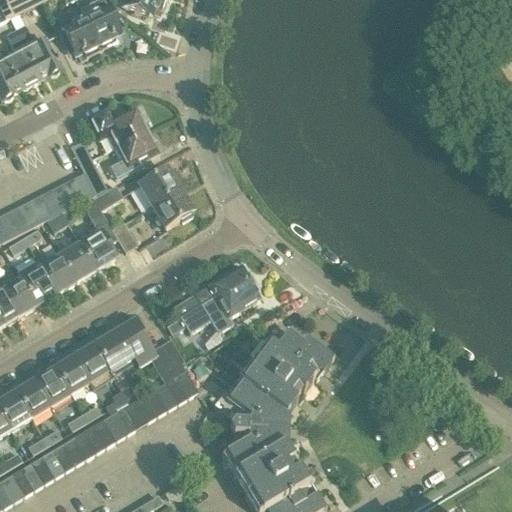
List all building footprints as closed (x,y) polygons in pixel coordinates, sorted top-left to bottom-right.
[(12,22),(37,10),(32,0),(2,0),(7,9),(6,10),(12,22)] [(32,0),(37,10),(50,3),(48,0),(32,0)] [(60,0),(66,9),(75,4),(72,0),(60,0)] [(164,0),(128,0),(124,12),(151,21),(152,17),(158,19),(160,16),(162,16),(167,1),(164,0)] [(94,6),(79,13),(84,24),(85,24),(101,57),(116,49),(116,48),(119,46),(117,40),(120,39),(107,13),(102,2),(94,6)] [(0,28),(12,22),(6,10),(0,12),(0,28)] [(20,21),(11,26),(15,34),(40,84),(49,79),(51,81),(56,80),(59,76),(59,73),(63,72),(58,61),(55,62),(47,46),(35,51),(31,44),(20,21)] [(87,63),(101,57),(85,24),(84,24),(58,37),(68,56),(72,54),(75,61),(79,59),(82,65),(87,62),(87,63)] [(15,34),(6,39),(17,61),(6,66),(20,94),(23,93),(27,93),(32,88),(40,84),(15,34)] [(0,54),(0,103),(1,104),(2,104),(5,105),(10,105),(13,101),(13,98),(20,94),(6,66),(0,54)] [(511,72),(493,84),(511,112),(511,111),(511,72)] [(144,124),(141,122),(137,114),(118,124),(117,122),(112,124),(107,114),(90,122),(101,143),(105,141),(112,154),(114,153),(150,134),(144,124)] [(114,169),(109,172),(115,182),(120,180),(141,168),(140,166),(159,157),(155,148),(155,145),(150,134),(114,153),(121,166),(114,169)] [(96,198),(107,193),(82,146),(70,152),(83,178),(85,177),(96,198)] [(174,181),(172,183),(167,174),(140,190),(152,211),(179,194),(178,193),(180,191),(174,181)] [(96,200),(96,198),(85,177),(83,178),(74,183),(86,205),(92,202),(96,200)] [(75,211),(80,208),(86,205),(74,183),(64,188),(75,211)] [(64,217),(75,211),(64,188),(52,194),(64,217)] [(123,203),(115,190),(109,194),(108,195),(107,193),(96,198),(96,200),(92,202),(101,216),(123,203)] [(54,222),(61,218),(64,217),(52,194),(42,199),(54,222)] [(192,217),(179,194),(152,211),(165,233),(180,224),(181,227),(192,221),(190,219),(192,217)] [(43,227),(46,226),(54,222),(42,199),(31,205),(43,227)] [(80,208),(94,230),(76,241),(80,248),(95,274),(116,262),(97,231),(106,226),(101,216),(92,202),(86,205),(80,208)] [(32,233),(43,227),(31,205),(20,210),(32,233)] [(21,238),(32,233),(20,210),(9,216),(21,238)] [(0,224),(10,244),(21,238),(9,216),(0,220),(0,224)] [(54,222),(46,226),(53,238),(68,229),(61,218),(54,222)] [(0,249),(10,244),(0,224),(0,249)] [(125,258),(137,250),(123,228),(111,235),(125,258)] [(166,233),(148,244),(155,256),(173,245),(166,233)] [(37,234),(22,243),(27,251),(42,242),(37,234)] [(22,243),(7,252),(13,260),(27,251),(22,243)] [(75,286),(95,274),(80,248),(60,260),(75,286)] [(42,258),(34,262),(35,266),(39,272),(40,272),(56,298),(75,286),(60,260),(48,267),(42,258)] [(35,266),(16,277),(20,284),(36,310),(56,298),(40,272),(39,272),(35,266)] [(228,323),(260,304),(240,271),(207,291),(208,292),(207,293),(218,311),(219,310),(227,324),(228,323)] [(8,283),(0,288),(0,295),(0,296),(1,296),(16,322),(36,310),(20,284),(12,289),(8,283)] [(207,293),(169,316),(175,326),(180,323),(185,332),(189,339),(210,326),(218,339),(232,330),(228,323),(227,324),(219,310),(218,311),(207,293)] [(0,331),(16,322),(1,296),(0,296),(0,295),(0,331)] [(175,326),(166,332),(171,340),(185,332),(180,323),(175,326)] [(169,345),(150,356),(133,327),(93,351),(110,380),(111,380),(134,365),(139,373),(150,366),(163,388),(164,388),(174,382),(184,376),(182,372),(184,371),(169,345)] [(288,336),(275,355),(294,369),(295,367),(298,370),(297,372),(314,384),(316,385),(322,377),(333,363),(307,342),(303,347),(288,336)] [(93,351),(74,363),(90,390),(93,395),(113,383),(111,380),(110,380),(93,351)] [(270,352),(242,390),(285,421),(286,420),(297,406),(299,408),(305,400),(303,398),(314,384),(297,372),(298,370),(295,367),(294,369),(275,355),(270,352)] [(90,390),(74,363),(54,374),(70,401),(90,390)] [(50,413),(70,401),(54,374),(34,386),(50,413)] [(188,404),(198,399),(184,376),(174,382),(188,404)] [(178,410),(188,404),(174,382),(164,388),(178,410)] [(30,425),(50,413),(34,386),(14,398),(30,425)] [(167,417),(178,410),(164,388),(163,388),(153,394),(167,417)] [(240,449),(226,458),(239,480),(286,452),(285,451),(287,449),(289,423),(286,420),(285,421),(242,390),(229,408),(242,418),(231,434),(240,449)] [(157,423),(167,417),(153,394),(143,401),(157,423)] [(122,396),(111,402),(119,415),(121,414),(129,409),(122,396)] [(0,418),(11,437),(30,425),(14,398),(0,406),(0,418)] [(146,430),(157,423),(143,401),(132,407),(146,430)] [(135,437),(146,430),(132,407),(129,409),(121,414),(135,437)] [(86,428),(101,419),(96,411),(81,419),(86,428)] [(125,443),(135,437),(121,414),(119,415),(111,420),(125,443)] [(0,443),(11,437),(0,418),(0,443)] [(72,436),(86,428),(81,419),(67,428),(72,436)] [(114,449),(125,443),(111,420),(100,426),(114,449)] [(105,455),(114,449),(100,426),(91,432),(105,455)] [(95,461),(105,455),(91,432),(81,438),(95,461)] [(46,452),(61,442),(56,434),(41,443),(46,452)] [(86,466),(95,461),(81,438),(72,444),(86,466)] [(32,460),(46,452),(41,443),(27,452),(32,460)] [(75,473),(86,466),(72,444),(61,450),(75,473)] [(65,479),(75,473),(61,450),(51,456),(65,479)] [(271,511),(309,489),(308,489),(300,475),(302,474),(302,473),(296,464),(294,465),(286,452),(239,480),(235,483),(252,511),(271,511)] [(55,485),(65,479),(51,456),(41,462),(55,485)] [(7,475),(22,466),(17,458),(2,467),(7,475)] [(45,491),(55,485),(41,462),(31,468),(45,491)] [(34,498),(45,491),(31,468),(20,475),(34,498)] [(24,504),(34,498),(20,475),(10,481),(24,504)] [(13,510),(24,504),(10,481),(0,487),(13,510)] [(427,511),(492,511),(475,483),(427,511)] [(0,511),(10,511),(13,510),(0,487),(0,511)] [(271,511),(325,511),(311,487),(308,489),(309,489),(271,511)] [(157,502),(145,509),(146,511),(155,511),(161,509),(157,502)]
